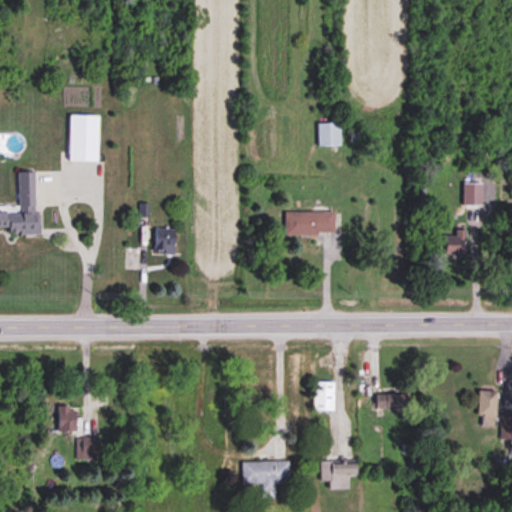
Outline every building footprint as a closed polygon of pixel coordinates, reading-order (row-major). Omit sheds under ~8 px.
[(97,163),(97,116),(68,116),(68,163),(97,163)] [(339,147),(339,124),(317,124),(317,147),(339,147)] [(35,172),(16,173),(17,210),(0,210),(0,226),(3,227),(3,237),(36,237),(35,172)] [(481,206),(481,184),(462,184),(462,206),(481,206)] [(333,236),(333,213),(284,213),(284,236),(333,236)] [(171,251),(172,230),(155,230),(154,251),(171,251)] [(464,256),(464,231),(453,231),(453,236),(444,236),(444,256),(464,256)] [(333,382),(312,382),(312,412),(333,412),(333,382)] [(495,392),(477,392),(477,417),(481,417),(481,427),(495,427),(495,392)] [(405,395),(374,395),(374,411),(405,411),(405,395)] [(56,407),(56,432),(81,432),(81,419),(74,419),(74,407),(56,407)] [(511,441),(511,416),(500,416),(500,442),(511,441)] [(76,459),(98,459),(98,438),(76,438),(76,459)] [(289,462),(241,462),(241,484),(262,484),(262,487),(289,487),(289,462)] [(319,481),(328,481),(328,490),(349,490),(349,477),(355,477),(355,463),(319,463),(319,481)]
